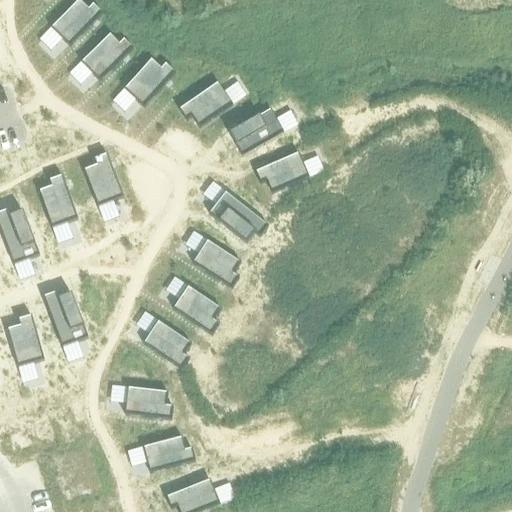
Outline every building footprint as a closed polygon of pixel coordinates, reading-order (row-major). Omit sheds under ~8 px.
[(78,1),(50,30),(51,31),(53,28),(61,36),(59,38),(62,41),(70,49),(92,25),(89,22),(93,18),(96,21),(103,15),(92,5),(88,10),(78,1)] [(109,35),(80,63),(82,65),(84,62),(91,70),(89,72),(92,75),(100,83),(123,60),(120,57),(124,53),(127,56),(133,50),(123,40),(119,44),(109,35)] [(150,61),(123,91),(124,92),(126,90),(134,97),(132,99),(135,102),(143,110),(165,85),(161,82),(165,78),(168,81),(174,74),(164,65),(159,70),(150,61)] [(186,105),(178,111),(186,122),(191,119),(199,130),(232,107),(232,105),(229,107),(223,98),(225,96),(223,93),(217,84),(190,102),(192,106),(188,109),(186,105)] [(238,135),(231,139),(235,146),(242,159),(284,135),(283,134),(280,135),(275,126),(278,124),(276,121),(270,111),(235,131),(238,135)] [(263,169),(255,173),(261,186),(267,183),(272,196),(309,179),(308,178),(305,179),(301,169),(304,168),(302,164),(298,154),(268,167),(270,171),(265,173),(263,169)] [(95,167),(83,171),(98,209),(99,209),(98,206),(108,202),(109,205),(113,203),(123,199),(111,169),(107,171),(105,166),(110,164),(106,155),(93,161),(95,167)] [(51,187),(38,192),(52,230),(53,230),(52,227),(62,223),(64,226),(67,225),(78,221),(67,190),(63,192),(61,187),(65,185),(62,177),(49,181),(51,187)] [(215,206),(208,215),(240,241),(243,237),(249,241),(254,235),(259,239),(268,228),(226,194),(225,195),(227,197),(220,205),(218,203),(215,206)] [(7,211),(0,213),(0,231),(14,267),(15,267),(14,264),(24,260),(25,263),(29,261),(39,257),(25,220),(21,222),(18,214),(10,217),(7,211)] [(198,256),(192,265),(219,283),(222,279),(226,282),(224,285),(231,291),(239,279),(234,275),(241,264),(207,242),(206,243),(209,245),(203,254),(200,252),(198,256)] [(178,302),(172,311),(199,329),(201,326),(206,328),(203,332),(211,337),(219,325),(214,322),(221,311),(187,288),(186,290),(189,291),(183,300),(180,298),(178,302)] [(57,293),(43,298),(62,349),(63,349),(62,346),(72,342),(73,345),(77,344),(88,340),(74,302),(70,304),(67,297),(59,300),(57,293)] [(19,327),(6,330),(17,370),(19,369),(18,366),(28,363),(29,366),(33,365),(44,362),(35,331),(31,332),(29,327),(34,326),(31,317),(17,321),(19,327)] [(148,336),(142,345),(169,364),(172,360),(176,363),(174,367),(182,372),(189,360),(184,356),(191,345),(158,323),(157,324),(159,326),(153,335),(151,333),(148,336)] [(126,406),(124,417),(157,420),(157,416),(162,417),(162,421),(171,422),(173,408),(166,407),(168,394),(127,389),(127,391),(130,391),(129,402),(126,402),(126,406)] [(181,438),(142,449),(143,450),(146,450),(149,460),(146,461),(147,465),(150,475),(181,467),(180,463),(185,461),(186,465),(195,463),(191,449),(185,451),(181,438)] [(174,494),(166,497),(171,510),(177,508),(178,511),(203,511),(220,506),(219,504),(216,505),(212,495),(215,494),(214,490),(210,480),(179,492),(181,496),(176,498),(174,494)]
